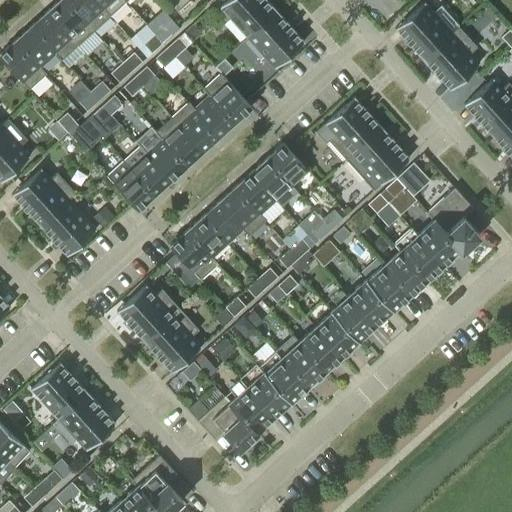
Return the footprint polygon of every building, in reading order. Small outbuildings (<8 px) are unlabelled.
[(66,0),(58,0),(47,11),(77,45),(93,30),(66,0)] [(95,0),(66,0),(93,30),(110,15),(104,9),(95,0)] [(104,9),(110,15),(126,1),(124,0),(95,0),(104,9)] [(247,37),(276,10),(267,0),(226,0),(219,6),(247,37)] [(452,32),(451,31),(424,2),(394,28),(422,59),(452,32)] [(304,41),(276,10),(247,37),(275,68),(304,41)] [(77,45),(47,11),(31,25),(55,53),(61,60),(77,45)] [(165,23),(154,33),(163,42),(174,32),(165,23)] [(192,41),(200,34),(192,24),(183,32),(192,41)] [(31,25),(15,40),(39,67),(40,67),(55,53),(31,25)] [(452,32),(422,59),(450,89),(479,63),(470,52),(476,47),(457,26),(451,31),(452,32)] [(501,37),(511,48),(511,46),(511,32),(509,29),(501,37)] [(163,42),(154,33),(142,44),(151,53),(163,42)] [(167,47),(175,56),(186,46),(178,37),(167,47)] [(39,67),(15,40),(0,52),(0,57),(28,89),(46,73),(40,67),(39,67)] [(175,56),(167,47),(155,57),(164,67),(175,56)] [(133,52),(122,62),(130,71),(142,61),(133,52)] [(223,58),(214,66),(223,75),(231,67),(223,58)] [(130,71),(122,62),(110,72),(119,82),(130,71)] [(146,66),(135,76),(143,85),(154,75),(146,66)] [(209,94),(234,122),(251,107),(220,72),(203,88),(208,95),(209,94)] [(143,85),(135,76),(123,86),(131,96),(143,85)] [(491,135),(511,115),(511,85),(508,82),(502,88),(493,78),(463,104),(491,135)] [(101,81),(90,91),(98,100),(109,90),(101,81)] [(98,100),(90,91),(78,102),(87,111),(98,100)] [(102,105),(111,114),(122,104),(113,94),(102,105)] [(208,95),(194,108),(193,108),(218,136),(234,122),(209,94),(208,95)] [(346,159),(382,127),(354,96),(315,131),(325,143),(328,140),(346,159)] [(188,101),(184,105),(171,116),(202,151),(218,136),(193,108),(194,108),(188,101)] [(111,114),(102,105),(90,115),(99,125),(111,114)] [(67,132),(77,124),(66,112),(57,121),(67,132)] [(90,115),(86,119),(104,138),(120,124),(111,114),(99,125),(90,115)] [(511,115),(491,135),(511,158),(511,115)] [(171,116),(154,132),(160,138),(161,137),(186,165),(202,151),(171,116)] [(8,118),(1,124),(2,125),(0,126),(0,181),(29,155),(20,145),(27,139),(26,139),(8,118)] [(87,135),(77,124),(67,132),(77,144),(87,135)] [(382,127),(346,159),(373,190),(409,157),(382,127)] [(160,138),(157,141),(145,152),(170,180),(186,165),(161,137),(160,138)] [(283,142),(266,157),(291,185),(308,170),(283,142)] [(139,146),(123,160),(154,194),(170,180),(145,152),(139,146)] [(266,157),(250,172),(275,200),(291,185),(266,157)] [(154,194),(123,160),(106,175),(137,209),(154,194)] [(68,198),(69,199),(75,193),(56,172),(50,178),(40,167),(11,194),(39,225),(68,198)] [(407,167),(396,177),(405,187),(416,176),(407,167)] [(250,172),(234,186),(259,214),(260,213),(275,200),(250,172)] [(405,187),(396,177),(384,188),(393,198),(405,187)] [(234,186),(218,201),(243,228),(242,229),(248,236),(266,220),(260,213),(259,214),(234,186)] [(461,249),(460,250),(461,251),(479,234),(463,216),(473,208),(454,187),(426,212),(433,219),(461,249)] [(379,193),(367,204),(376,213),(388,202),(379,193)] [(68,198),(39,225),(66,255),(96,228),(69,199),(68,198)] [(218,201),(202,215),(227,243),(242,229),(243,228),(218,201)] [(101,226),(113,215),(104,206),(93,216),(101,226)] [(360,208),(344,222),(355,234),(371,221),(360,208)] [(322,219),(330,229),(341,219),(333,209),(322,219)] [(202,215),(186,230),(211,257),(212,257),(227,243),(202,215)] [(330,229),(322,219),(310,230),(318,239),(330,229)] [(433,219),(417,233),(416,234),(444,264),(460,250),(461,249),(433,219)] [(351,235),(342,225),(331,236),(340,246),(351,235)] [(416,234),(417,233),(411,227),(393,243),(399,250),(400,249),(427,279),(444,264),(416,234)] [(211,257),(186,230),(169,245),(200,279),(218,263),(212,257),(211,257)] [(301,238),(290,248),(298,258),(307,249),(310,247),(301,238)] [(324,263),(340,249),(329,238),(314,252),(324,263)] [(298,258),(290,248),(278,259),(286,268),(290,265),(298,258)] [(307,249),(298,258),(290,265),(298,273),(315,258),(307,249)] [(399,250),(382,265),(410,295),(427,279),(400,249),(399,250)] [(182,263),(174,254),(165,262),(173,271),(182,263)] [(382,265),(366,279),(365,280),(392,309),(391,310),(392,311),(410,295),(382,265)] [(269,267),(258,277),(266,286),(277,277),(269,267)] [(289,275),(277,285),(285,294),(297,284),(289,275)] [(266,286),(258,277),(246,288),(254,297),(266,286)] [(365,278),(348,294),(375,324),(391,310),(392,309),(365,280),(366,279),(365,278)] [(144,341),(180,309),(161,288),(155,294),(145,284),(116,310),(144,341)] [(277,285),(268,293),(276,302),(285,294),(277,285)] [(375,324),(348,294),(330,310),(331,311),(331,310),(358,340),(359,339),(375,324)] [(0,315),(10,306),(0,295),(0,315)] [(233,316),(245,306),(236,296),(224,307),(233,316)] [(223,307),(213,316),(223,326),(232,317),(223,307)] [(180,309),(144,341),(171,372),(201,345),(192,335),(198,329),(180,309)] [(253,309),(245,316),(255,327),(262,320),(253,309)] [(331,310),(331,311),(314,326),(342,356),(359,340),(359,339),(358,340),(331,310)] [(255,328),(243,315),(233,324),(245,337),(255,328)] [(314,326),(298,340),(297,341),(325,371),(342,356),(314,326)] [(297,341),(298,340),(292,334),(275,350),(308,387),(325,371),(297,341)] [(213,347),(224,360),(236,349),(224,337),(213,347)] [(275,350),(274,351),(258,365),(290,401),(289,402),(290,403),(308,387),(275,350)] [(200,354),(193,360),(208,377),(216,370),(206,358),(205,360),(200,354)] [(58,418),(87,392),(60,361),(30,388),(58,418)] [(193,361),(183,369),(181,371),(190,381),(201,370),(193,361)] [(256,363),(239,378),(246,386),(273,416),(289,402),(290,401),(258,365),(256,363)] [(246,386),(230,401),(229,401),(257,431),(258,430),(273,416),(246,386)] [(87,392),(58,418),(53,422),(72,443),(77,439),(85,449),(115,423),(87,392)] [(229,401),(230,401),(224,395),(196,420),(214,440),(224,431),(239,448),(258,431),(258,430),(257,431),(229,401)] [(0,453),(14,467),(29,450),(24,445),(0,422),(0,453)] [(0,483),(0,484),(14,469),(13,467),(14,467),(0,453),(0,483)] [(161,511),(168,511),(182,500),(167,483),(177,474),(159,454),(130,480),(135,485),(137,484),(161,511)] [(62,458),(53,467),(61,475),(70,466),(62,458)] [(98,478),(88,467),(78,476),(88,487),(98,478)] [(44,477),(34,486),(43,495),(52,487),(44,477)] [(161,511),(137,484),(135,485),(119,499),(130,511),(161,511)] [(43,495),(34,486),(25,494),(33,504),(43,495)] [(62,488),(53,496),(54,497),(61,505),(70,497),(62,488)] [(61,505),(54,497),(46,505),(53,511),(57,511),(63,507),(61,505)] [(130,511),(119,499),(104,511),(130,511)]
